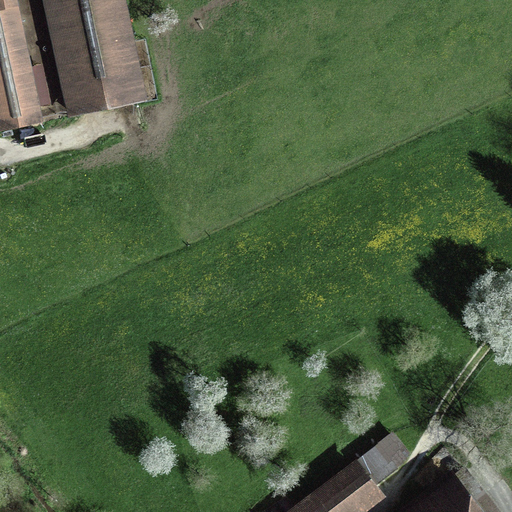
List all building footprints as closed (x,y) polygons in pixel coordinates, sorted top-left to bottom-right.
[(16,0),(0,0),(0,132),(43,124),(39,107),(51,105),(43,65),(31,68),(16,0)] [(42,0),(68,119),(148,103),(126,0),(42,0)] [(376,481),(412,453),(393,429),(358,456),(376,481)] [(356,455),(281,511),(362,511),(386,493),(376,481),(358,456),(356,455)] [(498,511),(501,510),(477,480),(468,487),(451,465),(390,511),(498,511)]
